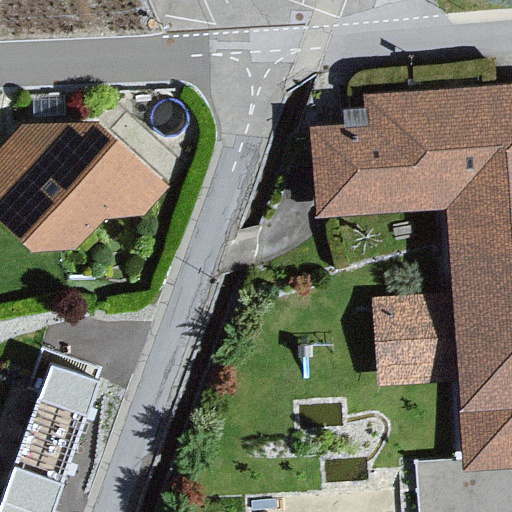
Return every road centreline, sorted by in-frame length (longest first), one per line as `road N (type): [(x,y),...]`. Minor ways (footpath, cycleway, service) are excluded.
road 1 (residential): [(116,511),(245,137),(258,54)]
road 2 (residential): [(258,54),(0,65)]
road 3 (residential): [(258,54),(494,36)]
